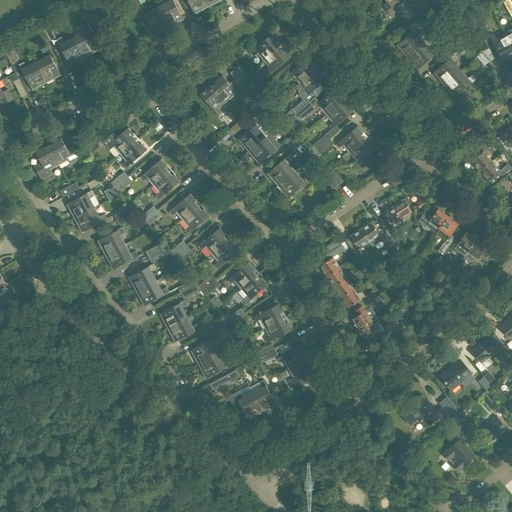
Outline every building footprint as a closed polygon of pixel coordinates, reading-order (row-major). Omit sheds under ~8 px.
[(169,28),(183,20),(173,2),(174,2),(172,0),(161,0),(156,3),(158,7),(169,28)] [(186,0),(194,14),(209,7),(205,0),(186,0)] [(393,18),(401,11),(397,6),(404,0),(385,0),(387,2),(383,6),(393,18)] [(431,0),(440,14),(445,11),(439,0),(431,0)] [(84,23),(89,20),(82,6),(77,8),(84,23)] [(149,11),(146,6),(141,9),(145,16),(155,35),(169,28),(158,7),(149,11)] [(420,25),(429,17),(424,13),(415,20),(420,25)] [(481,34),(487,31),(478,16),(472,19),(481,34)] [(49,41),(55,38),(48,24),(42,26),(49,41)] [(84,57),(98,50),(88,32),(89,32),(85,25),(80,27),(82,32),(73,37),(84,57)] [(44,43),(49,41),(42,26),(37,29),(44,43)] [(407,57),(424,42),(417,34),(422,31),(418,26),(411,32),(412,32),(396,45),(407,57)] [(473,31),(470,27),(467,29),(466,28),(448,43),(452,48),(462,40),(473,31)] [(496,38),(493,33),(489,35),(503,60),(511,55),(511,46),(505,33),(496,38)] [(263,60),(281,45),(271,34),(249,53),(252,57),(257,53),(263,60)] [(64,42),(61,37),(56,40),(60,47),(69,65),(84,57),(73,37),(64,42)] [(456,52),(465,45),(462,40),(452,48),(456,52)] [(431,50),(424,42),(407,57),(417,69),(432,56),(432,57),(439,51),(435,46),(431,50)] [(11,64),(16,61),(8,45),(3,48),(6,53),(11,64)] [(268,75),(290,56),(281,45),(263,60),(269,68),(265,72),(268,75)] [(484,65),(489,61),(494,58),(489,48),(483,51),(477,56),(484,65)] [(46,83),(60,75),(51,58),(51,57),(47,50),(42,53),(45,58),(35,63),(46,83)] [(443,84),(460,70),(454,62),(458,58),(455,54),(448,59),(448,60),(433,73),(443,84)] [(308,57),(286,76),(289,80),(293,76),(299,83),(297,86),(317,68),(308,57)] [(26,68),(23,62),(18,65),(22,72),(23,72),(32,90),(46,83),(35,63),(26,68)] [(242,78),(246,74),(239,66),(234,70),(242,78)] [(305,98),(291,109),(295,114),(294,114),(294,115),(314,98),(316,96),(312,92),(327,79),(317,68),(297,86),(298,87),(297,89),(305,98)] [(237,82),(242,78),(234,70),(230,73),(235,80),(237,82)] [(468,78),(460,70),(443,84),(454,97),(469,84),(476,78),(472,74),(468,78)] [(15,73),(9,76),(12,82),(13,81),(21,97),(27,94),(18,78),(15,73)] [(237,82),(235,80),(229,85),(222,75),(211,85),(225,102),(236,93),(242,99),(248,94),(237,82)] [(255,94),(264,86),(260,82),(251,90),(255,94)] [(218,116),(222,113),(218,109),(225,102),(211,85),(200,94),(218,116)] [(259,99),(268,91),(264,86),(255,94),(259,99)] [(0,88),(0,106),(0,107),(13,101),(8,90),(2,93),(0,88)] [(326,114),(344,100),(334,89),(318,102),(314,98),(295,115),(295,114),(302,118),(320,107),(326,114)] [(331,129),(353,111),(344,100),(326,114),(333,122),(328,125),(331,129)] [(264,116),(273,109),(269,104),(260,112),(264,116)] [(234,134),(247,123),(243,118),(230,129),(234,134)] [(248,151),(265,136),(258,128),(263,124),(259,120),(253,126),(238,139),(248,151)] [(349,151),(367,137),(357,126),(335,145),(338,148),(343,144),(349,151)] [(137,138),(128,127),(118,135),(114,131),(102,141),(109,150),(114,146),(120,153),(137,138)] [(511,128),(511,127),(503,132),(502,131),(499,133),(500,135),(497,137),(506,151),(509,148),(511,152),(511,128)] [(289,146),(298,138),(294,134),(286,141),(289,146)] [(312,154),(330,138),(326,134),(312,145),(313,146),(308,150),(312,154)] [(272,144),(265,136),(248,151),(258,163),(274,150),(281,145),(277,140),(272,144)] [(66,149),(60,137),(47,144),(58,164),(67,160),(70,165),(79,160),(72,146),(66,149)] [(354,167),(364,158),(368,163),(374,158),(370,153),(376,148),(367,137),(349,151),(355,159),(351,163),(354,167)] [(125,168),(147,149),(137,138),(120,153),(127,161),(122,165),(125,168)] [(297,148),(302,143),(298,138),(289,146),(293,151),(297,148)] [(320,155),(334,143),(330,138),(312,154),(314,156),(318,152),(320,155)] [(479,172),(492,161),(483,151),(490,145),(486,141),(477,148),(481,153),(472,161),(476,166),(475,167),(479,172)] [(302,143),(297,148),(302,153),(307,149),(302,143)] [(41,162),(34,166),(41,180),(52,174),(50,169),(58,164),(47,144),(35,151),(41,162)] [(101,148),(98,144),(90,151),(93,155),(101,148)] [(278,185),(295,171),(288,162),(292,159),(288,154),(282,160),(267,173),(278,185)] [(153,184),(170,170),(161,159),(139,177),(142,181),(147,177),(153,184)] [(492,161),(479,172),(483,176),(484,175),(489,180),(498,172),(502,176),(511,167),(511,166),(508,163),(500,170),(492,161)] [(337,185),(342,181),(331,167),(326,171),(337,185)] [(158,199),(180,181),(170,170),(153,184),(159,192),(155,196),(158,199)] [(114,188),(127,176),(124,171),(110,183),(114,188)] [(302,179),(295,171),(278,185),(288,197),(303,184),(303,185),(309,179),(306,175),(302,179)] [(333,189),(337,185),(326,171),(321,175),(333,189)] [(90,188),(106,180),(103,174),(87,183),(90,188)] [(118,192),(132,181),(127,176),(114,188),(118,192)] [(63,196),(78,187),(75,182),(60,190),(63,196)] [(425,195),(430,192),(426,185),(423,187),(422,190),(425,195)] [(74,218),(94,207),(89,198),(94,195),(91,190),(83,194),(84,194),(66,204),(74,218)] [(182,219),(199,204),(190,193),(168,212),(171,215),(176,211),(182,219)] [(405,201),(403,199),(393,206),(401,219),(412,212),(408,206),(411,204),(408,199),(405,201)] [(187,234),(209,215),(199,204),(182,219),(188,226),(184,230),(187,234)] [(117,220),(133,212),(130,206),(114,215),(117,220)] [(143,222),(157,210),(153,206),(139,217),(143,222)] [(401,219),(393,206),(382,213),(384,215),(380,217),(384,222),(382,224),(384,227),(386,226),(390,233),(404,224),(401,219)] [(99,216),(94,207),(74,218),(81,231),(98,222),(99,223),(107,218),(104,214),(99,216)] [(436,234),(449,217),(439,209),(432,217),(425,212),(419,221),(424,229),(426,226),(436,234)] [(147,227),(161,215),(157,210),(143,222),(147,227)] [(120,225),(135,217),(133,212),(117,220),(120,225)] [(450,217),(449,217),(436,234),(446,241),(438,251),(443,255),(456,237),(452,233),(459,224),(454,220),(455,219),(451,216),(450,217)] [(377,220),(373,223),(371,221),(366,225),(365,224),(360,227),(369,241),(372,246),(383,239),(388,247),(394,242),(385,228),(383,229),(377,220)] [(105,254),(125,244),(120,234),(125,232),(122,226),(115,230),(115,231),(97,240),(105,254)] [(211,253),(229,238),(219,227),(197,246),(200,250),(205,246),(211,253)] [(359,260),(364,257),(358,248),(369,241),(360,227),(355,230),(356,231),(350,235),(356,245),(352,248),(359,260)] [(421,232),(418,228),(413,231),(416,236),(421,232)] [(456,237),(443,255),(447,258),(455,248),(464,255),(468,251),(476,239),(475,239),(476,238),(472,234),(471,236),(467,232),(461,240),(456,237)] [(216,268),(238,249),(229,238),(211,253),(218,261),(213,264),(216,268)] [(340,256),(347,252),(338,238),(322,248),(326,254),(327,254),(330,258),(320,265),(320,266),(324,271),(322,272),(326,277),(340,267),(333,257),(333,256),(338,253),(340,256)] [(476,239),(468,251),(477,259),(480,255),(485,259),(494,247),(486,241),(484,245),(476,239)] [(173,256),(186,245),(182,240),(169,252),(173,256)] [(148,257),(164,248),(161,243),(145,251),(148,257)] [(130,253),(125,244),(105,254),(112,268),(130,259),(138,255),(135,250),(130,253)] [(176,261),(190,249),(186,245),(173,256),(176,261)] [(151,262),(167,254),(164,248),(148,257),(151,262)] [(394,264),(404,258),(400,252),(391,259),(394,264)] [(426,263),(429,259),(423,254),(420,259),(426,263)] [(241,288),(258,273),(249,262),(227,280),(230,284),(234,280),(241,288)] [(136,291),(155,280),(151,271),(156,268),(153,263),(146,267),(128,277),(136,291)] [(345,274),(340,267),(326,277),(329,282),(330,281),(334,286),(353,273),(351,270),(345,274)] [(470,280),(466,277),(457,269),(452,275),(458,280),(458,279),(466,285),(470,280)] [(245,302),(267,284),(258,273),(241,288),(247,295),(243,299),(245,302)] [(340,298),(354,288),(348,280),(355,276),(353,273),(334,286),(338,292),(336,293),(340,298)] [(202,291),(216,279),(212,275),(198,286),(200,289),(202,291)] [(206,296),(220,284),(216,279),(202,291),(206,296)] [(160,290),(155,280),(136,291),(143,305),(161,296),(169,292),(166,287),(160,290)] [(180,293),(196,284),(192,280),(177,287),(180,293)] [(183,298),(200,289),(198,286),(196,284),(180,293),(183,298)] [(361,299),(354,288),(340,298),(343,303),(344,302),(348,307),(356,302),(360,307),(371,300),(367,294),(361,299)] [(360,307),(355,310),(358,315),(353,318),(360,328),(377,317),(372,308),(378,304),(373,298),(360,307)] [(167,328),(187,317),(182,307),(187,305),(185,300),(177,304),(159,314),(167,328)] [(406,300),(400,304),(405,312),(411,308),(410,307),(406,300)] [(265,327),(285,317),(278,304),(253,317),(255,321),(260,319),(265,327)] [(229,312),(224,315),(226,319),(228,321),(230,323),(245,313),(241,308),(230,315),(229,312)] [(233,329),(248,318),(245,313),(230,323),(231,326),(233,329)] [(212,329),(228,321),(226,319),(224,315),(209,324),(212,329)] [(511,333),(511,315),(503,323),(511,333)] [(192,326),(187,317),(167,328),(174,342),(192,332),(193,332),(200,328),(197,323),(192,326)] [(266,343),(292,329),(285,317),(265,327),(269,336),(264,339),(266,343)] [(377,317),(360,328),(366,339),(376,332),(379,337),(388,331),(389,334),(399,327),(394,320),(384,327),(377,317)] [(231,326),(230,323),(228,321),(212,329),(215,334),(231,326)] [(489,357),(501,347),(491,334),(472,350),(482,362),(489,356),(489,357)] [(198,364),(218,353),(213,344),(219,341),(216,336),(208,340),(191,350),(198,364)] [(259,357),(275,349),(272,344),(256,352),(259,357)] [(289,368),(309,357),(302,344),(277,358),(279,362),(284,359),(289,368)] [(261,363),(277,354),(275,349),(259,357),(261,363)] [(243,366),(253,360),(259,357),(256,352),(240,360),(243,366)] [(223,363),(218,353),(198,364),(206,378),(223,369),(238,361),(235,355),(228,359),(228,360),(223,363)] [(262,376),(267,373),(261,363),(259,357),(253,360),(262,376)] [(293,389),(307,381),(305,376),(316,370),(309,357),(289,368),(294,377),(288,379),(293,389)] [(452,389),(471,373),(460,360),(441,376),(452,389)] [(212,389),(228,381),(238,376),(235,370),(209,384),(212,389)] [(492,385),(497,381),(489,371),(484,375),(492,385)] [(486,390),(492,385),(484,375),(478,380),(486,390)] [(263,412),(277,405),(267,387),(268,387),(264,379),(249,387),(252,392),(263,412)] [(263,412),(252,392),(242,397),(239,390),(227,397),(234,405),(239,402),(249,420),(263,412)] [(491,409),(496,405),(484,392),(479,396),(491,409)] [(425,428),(440,416),(422,394),(408,406),(410,409),(403,414),(407,419),(411,424),(418,419),(425,428)] [(440,403),(452,419),(455,416),(459,413),(460,412),(448,397),(440,403)] [(381,411),(375,415),(379,420),(385,415),(381,411)] [(452,419),(446,424),(454,434),(463,426),(459,421),(455,416),(452,419)] [(502,436),(508,430),(497,417),(480,431),(491,443),(501,434),(502,436)] [(464,467),(476,457),(461,438),(448,448),(449,449),(444,453),(450,460),(450,459),(454,463),(453,464),(459,471),(464,467)] [(408,456),(413,452),(408,445),(403,449),(408,456)]
